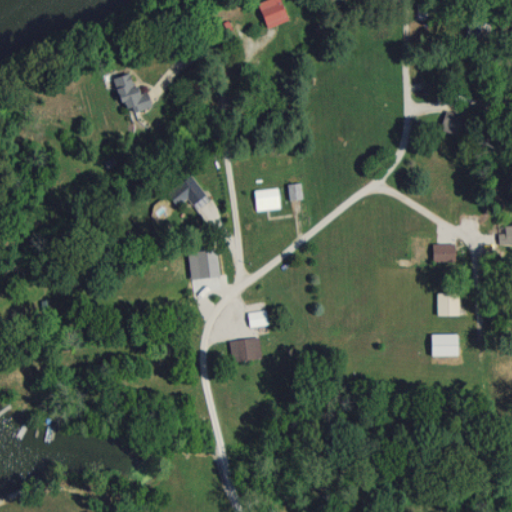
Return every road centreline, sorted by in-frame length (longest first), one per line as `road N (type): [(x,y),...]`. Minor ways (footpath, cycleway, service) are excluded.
road 1 (residential): [(235,511),(204,371),(215,320),(395,158),(407,126),(406,89),(511,77)]
road 2 (residential): [(242,289),(217,63),(188,54),(148,92)]
road 3 (residential): [(485,317),(486,259),(478,244),(376,179)]
